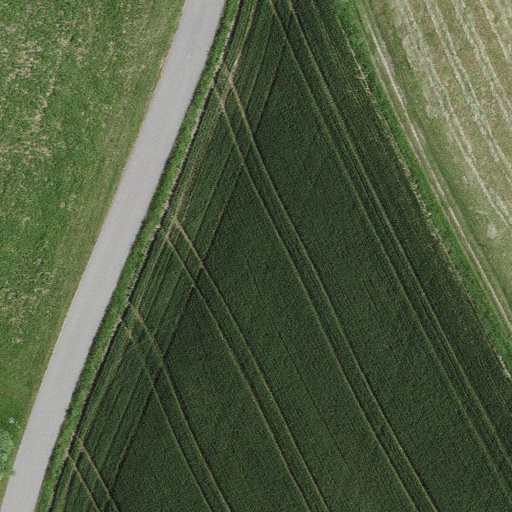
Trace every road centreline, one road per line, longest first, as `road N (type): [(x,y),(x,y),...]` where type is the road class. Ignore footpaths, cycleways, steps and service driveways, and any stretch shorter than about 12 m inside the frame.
road 1 (unclassified): [(207,0),(48,409),(18,511)]
road 2 (track): [(511,331),(355,0)]
